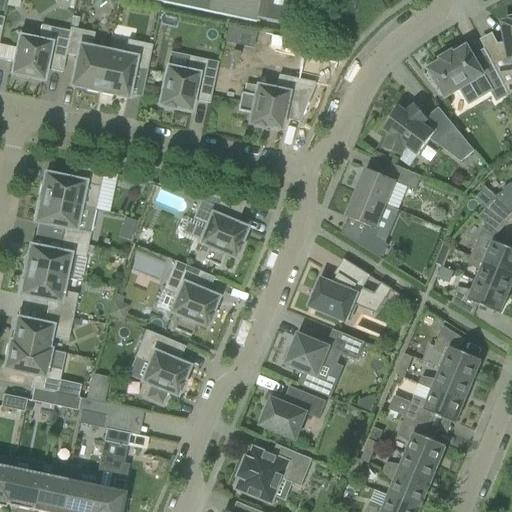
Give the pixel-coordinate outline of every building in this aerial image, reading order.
[(18,10),(19,0),(6,0),(5,7),(18,10)] [(156,0),(156,3),(205,14),(207,0),(156,0)] [(207,0),(205,14),(255,24),(256,20),(287,26),(294,0),(207,0)] [(159,16),(158,22),(161,26),(167,27),(171,24),(172,19),(169,15),(164,13),(159,16)] [(502,53),(489,59),(509,97),(511,95),(511,20),(510,20),(511,23),(502,25),(508,54),(503,55),(502,53)] [(227,27),(224,42),(238,45),(241,30),(227,27)] [(61,74),(65,56),(64,56),(69,33),(68,33),(40,28),(37,43),(18,39),(11,75),(14,76),(16,78),(25,80),(27,78),(42,81),(44,70),(61,74)] [(85,93),(98,95),(107,53),(90,50),(93,35),(69,30),(68,33),(69,33),(64,56),(65,56),(76,58),(70,87),(84,90),(85,93)] [(107,53),(98,95),(110,98),(113,96),(126,99),(133,70),(146,73),(151,46),(127,42),(123,57),(107,53)] [(509,97),(489,59),(484,50),(483,51),(487,58),(476,65),(467,48),(453,56),(452,54),(449,55),(450,56),(444,59),(443,59),(441,60),(442,63),(429,71),(431,74),(428,75),(436,88),(438,86),(445,99),(459,91),(471,84),(480,99),(486,95),(491,92),(497,102),(507,96),(508,98),(509,97)] [(240,94),(237,112),(250,115),(248,124),(251,125),(253,128),(262,130),(265,128),(279,131),(282,120),(298,124),(314,85),(326,88),(336,64),(301,56),(296,80),(278,76),(274,91),(256,87),(254,97),(240,94)] [(192,101),(208,105),(217,64),(187,57),(184,72),(166,69),(158,106),(161,106),(163,109),(172,111),(175,109),(189,112),(192,101)] [(424,127),(429,123),(415,106),(414,107),(416,109),(408,115),(406,114),(402,111),(400,110),(399,110),(392,119),(382,131),(389,136),(383,150),(402,158),(406,148),(418,157),(430,141),(434,135),(424,127)] [(434,144),(461,164),(474,153),(454,128),(442,138),(434,144)] [(356,194),(386,207),(395,184),(415,192),(421,178),(392,166),(386,179),(366,171),(356,194)] [(39,199),(94,211),(102,174),(76,168),(73,181),(44,175),(42,184),(39,186),(37,195),(39,198),(39,199)] [(135,182),(134,189),(138,197),(146,198),(148,185),(135,182)] [(511,183),(504,189),(506,192),(496,199),(508,210),(511,213),(511,183)] [(161,187),(155,204),(173,210),(179,194),(161,187)] [(358,246),(380,260),(388,247),(375,239),(379,230),(376,229),(386,207),(356,194),(346,218),(366,227),(358,246)] [(244,203),(202,195),(191,221),(206,227),(198,245),(207,248),(202,261),(219,268),(224,255),(233,259),(234,256),(237,255),(241,246),(240,243),(245,230),(235,225),(244,203)] [(60,241),(87,247),(94,211),(39,199),(34,223),(63,230),(60,241)] [(511,219),(511,213),(508,210),(496,199),(487,209),(506,226),(511,219)] [(487,209),(479,219),(485,224),(497,235),(498,236),(506,226),(487,209)] [(474,250),(471,258),(511,274),(511,250),(494,243),(497,235),(485,224),(474,250)] [(87,247),(60,241),(58,253),(29,247),(27,256),(24,258),(22,267),(24,270),(24,271),(64,280),(69,281),(74,258),(82,260),(84,260),(85,256),(87,247)] [(444,247),(437,261),(446,264),(452,251),(444,247)] [(511,286),(511,274),(471,258),(468,265),(480,273),(476,282),(508,296),(511,286)] [(363,290),(370,278),(371,278),(343,261),(334,276),(339,279),(334,286),(320,280),(309,308),(327,316),(346,323),(353,306),(377,316),(387,300),(375,295),(363,290)] [(213,279),(174,263),(162,290),(177,296),(169,314),(178,317),(173,330),(190,337),(195,325),(204,328),(206,325),(208,324),(212,316),(211,313),(216,299),(206,295),(213,279)] [(64,280),(24,271),(19,295),(48,302),(45,314),(72,319),(76,296),(61,292),(64,280)] [(458,289),(451,304),(473,318),(478,307),(500,316),(508,296),(476,282),(472,292),(458,289)] [(403,298),(398,305),(415,312),(417,307),(403,298)] [(121,305),(112,303),(108,316),(123,322),(128,308),(121,305)] [(72,319),(45,314),(43,325),(16,320),(16,321),(13,323),(11,332),(13,335),(11,343),(9,343),(9,344),(49,352),(49,351),(46,351),(49,338),(67,342),(72,319)] [(423,363),(441,370),(473,383),(482,362),(460,353),(465,341),(443,327),(433,351),(429,349),(423,363)] [(291,351),(289,349),(284,362),(286,363),(285,366),(299,371),(298,374),(301,376),(297,386),(324,396),(341,356),(357,362),(365,344),(333,331),(326,347),(298,336),(291,351)] [(149,386),(144,399),(161,407),(166,394),(175,397),(177,394),(180,393),(183,385),(182,382),(188,368),(177,364),(184,348),(145,332),(134,359),(148,365),(140,383),(149,386)] [(46,368),(49,352),(9,344),(8,345),(6,347),(4,356),(5,358),(3,370),(32,376),(29,389),(32,390),(56,395),(61,371),(46,368)] [(410,367),(401,364),(396,376),(405,380),(410,367)] [(432,391),(464,404),(473,383),(441,370),(436,381),(422,378),(419,385),(432,391)] [(272,412),(267,410),(260,427),(296,441),(306,416),(319,421),(326,403),(289,388),(282,405),(276,402),(272,412)] [(85,401),(103,405),(106,392),(88,389),(85,401)] [(53,407),(55,396),(56,395),(32,390),(30,402),(53,407)] [(394,397),(388,411),(405,418),(429,428),(433,416),(455,426),(464,404),(432,391),(428,402),(413,399),(411,404),(394,397)] [(2,396),(0,406),(0,408),(23,413),(26,401),(2,396)] [(55,396),(53,407),(76,412),(78,400),(55,396)] [(78,400),(76,412),(80,413),(81,412),(103,417),(106,406),(78,400)] [(81,412),(80,413),(78,425),(101,430),(103,417),(81,412)] [(405,456),(437,469),(446,448),(424,439),(429,428),(405,418),(397,437),(410,445),(405,456)] [(129,435),(105,430),(105,431),(103,443),(111,444),(126,448),(129,435)] [(373,430),(369,441),(378,444),(382,434),(373,430)] [(272,458),(266,455),(265,457),(259,455),(260,453),(254,450),(249,461),(246,460),(245,463),(246,463),(241,476),(240,475),(239,478),(242,479),(237,490),(271,504),(281,480),(301,488),(312,461),(277,446),(272,458)] [(361,462),(369,465),(372,457),(364,454),(361,462)] [(429,490),(437,469),(405,456),(401,467),(386,464),(383,471),(429,490)] [(88,511),(118,511),(124,482),(117,481),(121,465),(115,463),(115,460),(99,457),(93,489),(88,511)] [(5,507),(29,511),(31,511),(41,465),(30,462),(27,475),(11,472),(4,509),(5,507)] [(31,511),(60,511),(70,467),(52,463),(51,467),(41,465),(31,511)] [(60,511),(88,511),(93,489),(77,486),(80,469),(70,467),(60,511)] [(0,508),(4,509),(11,472),(0,469),(0,508)] [(388,497),(420,511),(429,490),(383,471),(380,478),(392,487),(388,497)] [(354,484),(358,476),(351,472),(347,480),(354,484)] [(369,505),(366,511),(419,511),(420,511),(388,497),(383,508),(369,505)]
